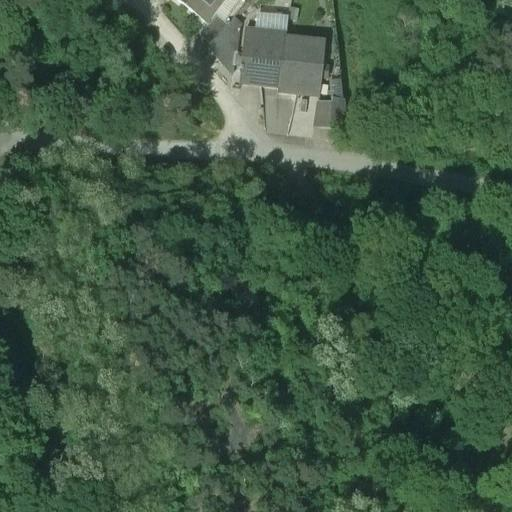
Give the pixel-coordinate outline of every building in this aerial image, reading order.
[(173,0),(204,23),(220,2),(217,0),(216,0),(173,0)] [(217,15),(199,33),(210,43),(227,25),(217,15)] [(287,19),(257,16),(255,32),(244,31),(241,67),(240,67),(239,74),(240,74),(239,83),(278,88),(279,88),(284,39),(285,39),(287,19)] [(232,20),(207,46),(232,74),(233,74),(234,66),(235,54),(237,54),(240,27),(232,20)] [(285,39),(284,39),(279,88),(278,88),(278,91),(319,96),(320,84),(321,79),(320,79),(321,76),(328,77),(328,69),(322,68),(324,44),(285,39)] [(344,104),(319,101),(319,100),(318,100),(314,125),(346,128),(344,104)]
